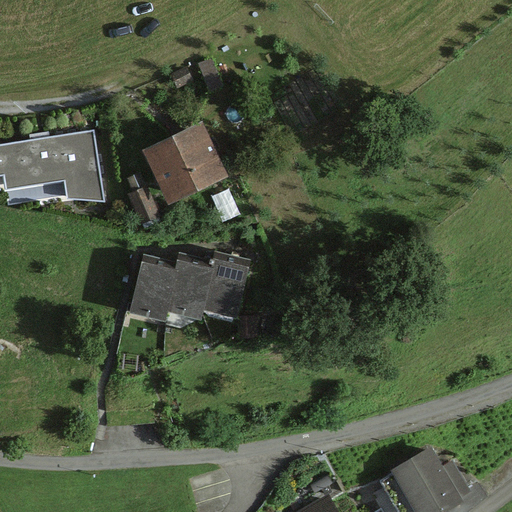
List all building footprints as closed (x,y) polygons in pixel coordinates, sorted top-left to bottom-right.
[(195,128),(139,156),(163,206),(219,178),(195,128)] [(72,197),(69,135),(0,137),(0,167),(43,166),(45,198),(72,197)] [(148,184),(129,192),(143,223),(162,215),(148,184)] [(226,323),(240,268),(206,260),(192,315),(226,323)] [(202,269),(170,261),(156,315),(188,324),(202,269)] [(165,274),(132,265),(118,316),(152,325),(165,274)] [(0,350),(0,390),(14,356),(0,350)] [(425,450),(383,474),(405,511),(443,511),(454,506),(451,500),(464,492),(447,462),(436,469),(425,450)] [(334,511),(325,497),(298,511),(334,511)]
